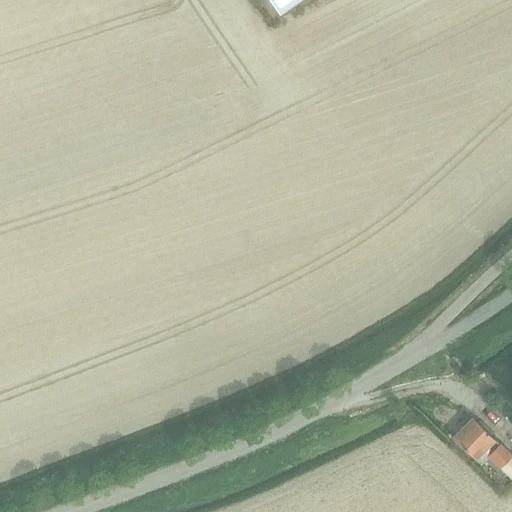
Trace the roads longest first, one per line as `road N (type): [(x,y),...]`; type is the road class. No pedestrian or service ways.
road 1 (unclassified): [(71,511),(371,388)]
road 2 (unclassified): [(371,388),(511,261)]
road 3 (unclassified): [(371,388),(511,300)]
